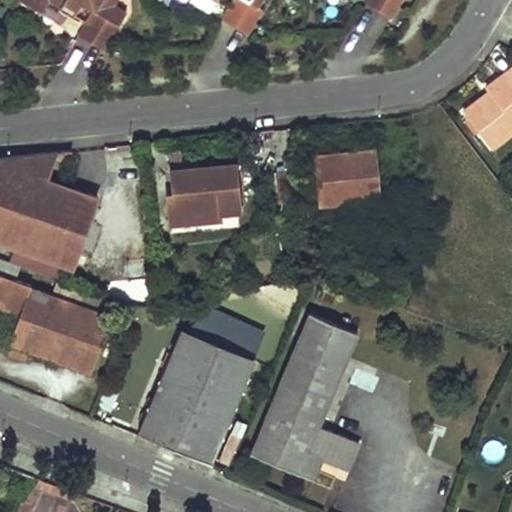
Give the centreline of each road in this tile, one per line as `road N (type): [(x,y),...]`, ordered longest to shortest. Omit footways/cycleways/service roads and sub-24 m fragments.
road 1 (residential): [(0,128),(381,89),(429,74),(465,44),(491,0)]
road 2 (residential): [(243,511),(0,412)]
